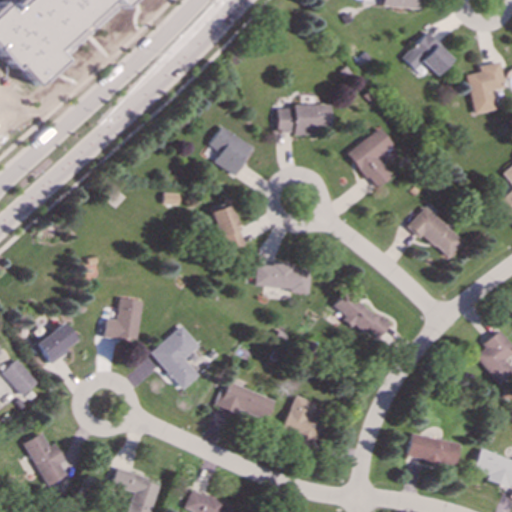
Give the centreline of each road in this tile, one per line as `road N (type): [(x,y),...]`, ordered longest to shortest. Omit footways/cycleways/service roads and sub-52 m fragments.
road 1 (secondary): [(0,222),(239,0)]
road 2 (residential): [(511,265),(442,322),(401,372),(365,450),(358,511)]
road 3 (secondary): [(192,0),(0,185)]
road 4 (residential): [(358,500),(286,486),(126,417)]
road 5 (residential): [(442,322),(320,218)]
road 6 (residential): [(307,229),(320,218),(321,193),(293,179),(274,194),(273,211),(282,225),(307,229)]
road 7 (residential): [(116,428),(128,409),(124,394),(111,384),(88,388),(79,409),(84,422),(103,432),(116,428)]
